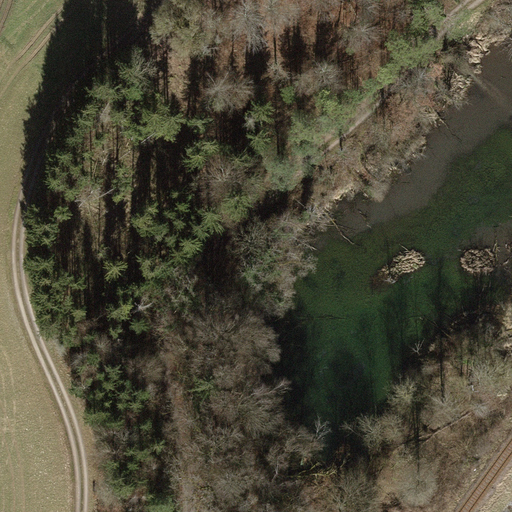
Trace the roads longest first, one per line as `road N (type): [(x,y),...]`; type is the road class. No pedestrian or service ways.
road 1 (track): [(470,0),(381,100),(191,261),(172,300),(166,338),(192,511)]
road 2 (track): [(175,0),(99,64),(49,141),(24,204),(24,268),(76,462),(77,511)]
